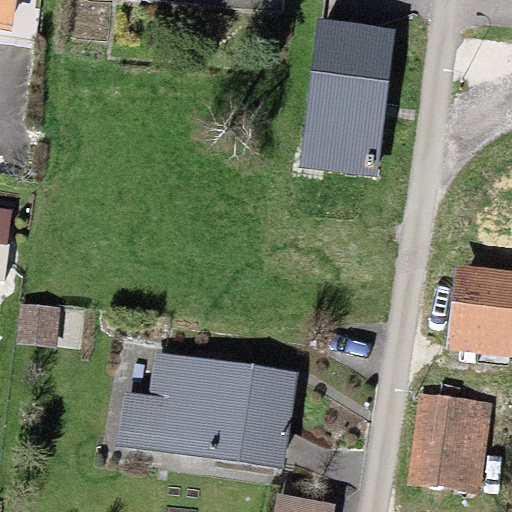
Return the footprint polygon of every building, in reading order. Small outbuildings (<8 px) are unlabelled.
[(0,0),(0,37),(8,38),(12,0),(0,0)] [(325,23),(308,156),(370,164),(387,31),(325,23)] [(511,290),(460,283),(449,353),(511,362),(511,290)] [(291,375),(159,357),(147,446),(279,464),(291,375)] [(426,394),(414,485),(475,494),(488,402),(426,394)] [(328,511),(329,508),(280,500),(278,511),(328,511)]
